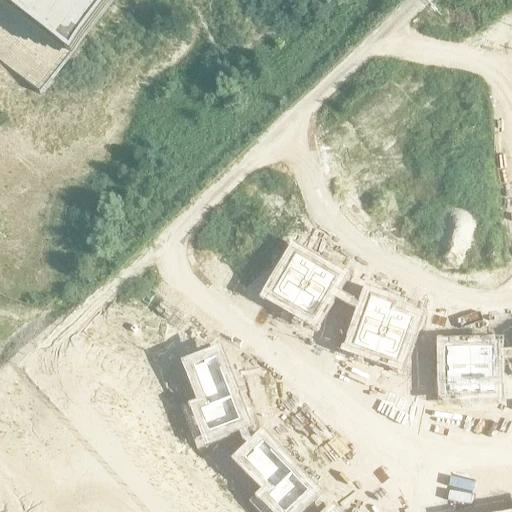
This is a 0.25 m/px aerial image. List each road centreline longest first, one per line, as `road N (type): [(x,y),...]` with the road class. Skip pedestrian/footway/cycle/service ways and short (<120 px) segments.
road 1 (unclassified): [(423,0),(155,249)]
road 2 (residential): [(155,249),(296,373),(427,466)]
